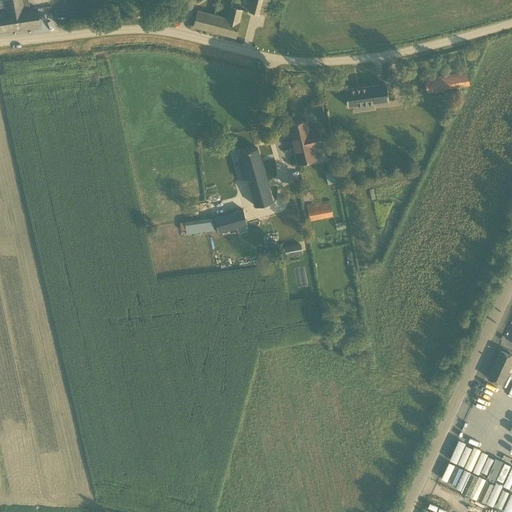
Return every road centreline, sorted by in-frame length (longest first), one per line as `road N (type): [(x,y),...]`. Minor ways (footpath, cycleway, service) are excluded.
road 1 (unclassified): [(0,42),(144,30),(287,61),(343,60),(511,23)]
road 2 (track): [(0,155),(79,511)]
road 3 (unclassified): [(404,511),(511,279)]
